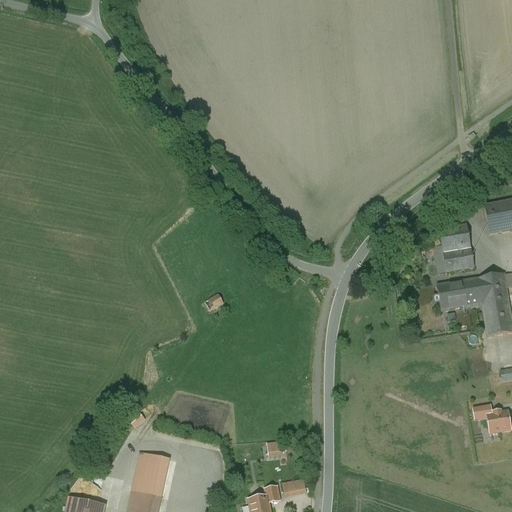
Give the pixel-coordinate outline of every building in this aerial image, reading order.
[(511,204),(483,210),(488,238),(511,233),(511,204)] [(465,229),(439,233),(441,250),(436,251),(438,264),(443,264),(445,276),(472,272),(465,229)] [(436,242),(424,249),(428,255),(440,248),(436,242)] [(502,278),(478,282),(481,308),(486,341),(511,337),(502,278)] [(478,282),(436,288),(440,314),(481,308),(478,282)] [(204,307),(208,317),(226,308),(221,298),(204,307)] [(511,374),(500,376),(501,386),(511,384),(511,374)] [(490,407),(473,410),(475,420),(487,418),(487,416),(491,416),(490,407)] [(499,413),(494,414),(494,415),(491,416),(487,416),(487,418),(490,435),(500,433),(510,431),(507,413),(500,414),(499,413)] [(284,442),(268,444),(270,459),(286,457),(284,442)] [(303,481),(296,483),(298,492),(305,491),(303,481)] [(296,483),(282,485),(284,495),(298,492),(296,483)] [(266,498),(248,501),(250,511),(269,511),(268,505),(279,503),(276,489),(265,491),(266,498)] [(156,511),(159,499),(131,493),(126,511),(156,511)] [(96,511),(98,505),(68,499),(65,511),(96,511)]
